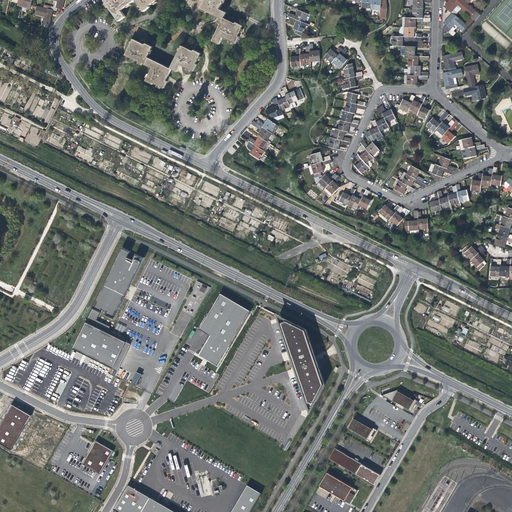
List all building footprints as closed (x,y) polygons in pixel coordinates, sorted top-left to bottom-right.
[(19,0),(18,6),(30,9),(31,5),(32,0),(19,0)] [(53,0),(58,1),(56,8),(57,8),(62,9),(64,0),(53,0)] [(130,4),(133,2),(131,0),(105,0),(105,1),(106,3),(105,4),(108,7),(109,6),(120,21),(126,17),(121,11),(123,9),(127,6),(128,8),(131,5),(130,4)] [(131,0),(133,2),(135,1),(135,0),(140,6),(139,7),(141,10),(142,9),(144,12),(150,7),(150,6),(153,3),(154,5),(157,2),(157,1),(158,0),(131,0)] [(207,11),(216,16),(219,18),(223,19),(224,18),(227,13),(223,11),(220,9),(223,3),(224,3),(225,0),(201,0),(204,2),(200,8),(203,10),(207,11)] [(372,0),(362,0),(362,1),(362,7),(371,8),(372,0)] [(372,0),(371,8),(371,10),(381,11),(380,18),(386,19),(387,9),(386,0),(384,0),(381,0),(382,1),(378,0),(374,0),(372,0)] [(431,3),(430,0),(413,0),(413,7),(410,7),(410,8),(413,8),(423,9),(423,5),(423,2),(424,2),(425,3),(431,3)] [(461,8),(475,20),(480,15),(467,4),(462,0),(450,0),(447,4),(445,7),(447,9),(453,14),(455,15),(461,8)] [(45,17),(44,24),(49,25),(52,15),(53,10),(49,9),(43,8),(41,7),(37,6),(35,14),(45,17)] [(423,11),(423,9),(413,8),(413,18),(430,18),(430,15),(425,15),(424,16),(423,16),(423,11)] [(304,23),(308,14),(299,10),(297,13),(296,17),(295,16),(294,15),(289,13),(288,16),(290,17),(304,23)] [(467,26),(455,15),(453,14),(449,18),(444,23),(446,25),(444,28),(452,35),(453,36),(456,33),(453,31),(457,26),(463,31),(467,26)] [(301,36),(306,24),(304,23),(290,17),(289,20),(294,22),(296,22),(295,25),(293,29),(296,30),(295,33),(301,36)] [(221,25),(213,41),(220,44),(223,38),(229,41),(229,42),(232,44),(233,43),(236,44),(239,37),(238,37),(240,33),(241,33),(243,29),(242,29),(243,26),(236,23),(237,22),(234,21),(232,19),(231,22),(224,18),(223,19),(223,21),(221,20),(219,24),(221,25)] [(430,22),(430,18),(413,18),(405,18),(405,27),(416,28),(416,24),(416,20),(417,20),(418,22),(430,22)] [(415,31),(416,28),(405,27),(404,27),(404,32),(399,32),(399,37),(415,37),(422,37),(422,34),(416,34),(415,32),(415,31)] [(415,41),(415,37),(399,37),(393,36),(393,46),(403,46),(403,43),(403,39),(404,39),(405,40),(415,41)] [(130,46),(126,55),(139,62),(138,63),(142,65),(143,64),(153,68),(156,62),(147,57),(149,53),(151,54),(153,50),(151,50),(153,47),(146,43),(146,42),(144,41),(141,40),(140,43),(134,39),(132,42),(131,41),(129,45),(130,46)] [(313,44),(309,44),(309,47),(311,61),(319,61),(319,64),(321,64),(319,51),(315,51),(312,52),(312,51),(313,50),(313,44)] [(172,66),(171,69),(172,69),(177,72),(179,69),(181,65),(187,68),(187,70),(190,71),(191,70),(194,71),(197,65),(196,64),(198,60),(199,61),(201,57),(200,56),(201,53),(194,50),(194,49),(192,48),(191,47),(190,47),(188,49),(182,46),(180,49),(179,48),(177,52),(179,52),(174,62),(172,66)] [(405,56),(408,56),(422,57),(423,53),(417,53),(416,54),(415,54),(415,50),(415,47),(405,46),(405,56)] [(301,64),(311,64),(311,61),(309,47),(306,47),(306,53),(308,53),(308,54),(304,54),(302,54),(301,49),(300,49),(301,64)] [(334,61),(343,50),(341,47),(337,52),(337,53),(337,54),(333,51),(331,49),(325,57),(332,63),(334,61)] [(339,69),(348,60),(344,57),(342,55),(344,54),(348,50),(345,48),(343,50),(334,61),(340,66),(338,68),(339,69)] [(301,64),(300,49),(296,49),(297,55),(298,55),(298,56),(295,57),(291,57),(291,67),(301,66),(301,64)] [(445,69),(446,73),(456,70),(456,67),(454,67),(453,61),(463,59),(462,52),(443,57),(445,63),(446,69),(445,69)] [(408,56),(408,66),(418,66),(418,62),(418,59),(419,59),(420,60),(429,60),(429,57),(422,57),(408,56)] [(165,66),(156,62),(153,68),(149,75),(148,74),(146,78),(148,78),(146,81),(153,84),(154,83),(158,85),(157,87),(161,88),(161,87),(164,88),(167,81),(168,82),(170,79),(171,77),(168,76),(172,69),(171,69),(169,68),(170,66),(166,65),(165,66)] [(363,75),(362,72),(356,73),(356,74),(355,75),(354,71),(353,64),(347,65),(344,69),(346,79),(362,76),(363,75)] [(469,85),(458,87),(449,89),(450,93),(451,92),(476,87),(473,75),(479,73),(478,70),(477,65),(465,68),(465,69),(469,85)] [(409,67),(408,75),(428,76),(428,73),(423,72),(421,73),(421,69),(421,66),(418,66),(408,66),(408,67),(409,67)] [(461,69),(456,70),(446,73),(442,74),(444,79),(445,86),(446,86),(446,90),(449,89),(458,87),(455,77),(463,76),(461,69)] [(428,76),(408,75),(404,75),(404,83),(404,85),(417,85),(417,80),(417,78),(418,78),(419,79),(428,80),(428,76)] [(357,80),(362,79),(362,76),(346,79),(345,79),(346,85),(342,85),(343,89),(358,86),(357,84),(357,83),(356,83),(355,79),(356,79),(357,80)] [(483,85),(476,87),(451,92),(452,97),(465,95),(466,96),(472,94),(474,100),(486,97),(484,90),(483,85)] [(304,98),(300,89),(288,94),(287,94),(288,92),(286,87),(282,88),(284,90),(289,104),(304,98)] [(347,102),(366,106),(367,103),(359,101),(357,102),(356,102),(357,98),(359,99),(360,97),(360,95),(358,94),(360,89),(359,89),(348,92),(346,102),(347,102)] [(282,110),(290,107),(289,104),(284,90),(280,92),(282,97),(284,97),(284,98),(281,100),(278,101),(282,110)] [(414,100),(415,97),(412,95),(410,100),(410,102),(407,101),(403,99),(402,101),(399,108),(408,112),(409,109),(414,100)] [(418,113),(424,99),(425,97),(422,96),(420,101),(421,103),(420,103),(417,102),(414,100),(409,109),(418,113)] [(278,120),(284,118),(283,114),(282,110),(278,101),(277,99),(276,98),(273,99),(275,105),(277,105),(277,106),(270,109),(266,110),(267,114),(271,117),(273,116),(274,118),(278,120)] [(428,101),(424,99),(418,113),(417,115),(426,119),(430,110),(427,109),(423,107),(424,106),(425,106),(428,101)] [(355,110),(356,107),(357,107),(358,108),(365,110),(366,106),(347,102),(345,111),(353,113),(354,113),(355,110)] [(382,105),(379,107),(380,108),(387,123),(396,118),(391,109),(388,111),(385,112),(385,110),(382,105)] [(387,123),(380,108),(376,109),(381,118),(382,118),(383,119),(379,121),(376,122),(381,131),(389,127),(387,123)] [(341,120),(358,124),(359,121),(354,120),(352,120),(353,116),(353,113),(345,111),(344,111),(341,120)] [(434,132),(442,122),(449,114),(447,112),(439,120),(439,122),(439,123),(436,121),(433,118),(427,125),(434,132)] [(11,124),(17,127),(21,120),(15,117),(11,124)] [(441,138),(456,120),(454,118),(448,124),(447,125),(444,124),(442,122),(434,132),(441,138)] [(256,123),(271,132),(276,124),(268,119),(265,123),(264,125),(263,124),(263,123),(258,120),(256,123)] [(349,128),(349,125),(350,125),(351,126),(357,128),(358,124),(341,120),(340,120),(338,129),(345,131),(348,132),(349,128)] [(381,131),(376,122),(375,120),(372,122),(374,127),(376,127),(376,128),(373,129),(370,131),(374,140),(383,136),(381,131)] [(459,123),(456,120),(441,138),(449,144),(455,137),(453,134),(450,132),(450,131),(452,131),(459,123)] [(267,141),(272,133),(271,132),(256,123),(254,121),(251,124),(260,130),(262,129),(262,130),(261,133),(258,136),(259,136),(267,141)] [(333,138),(348,142),(350,142),(351,139),(345,138),(344,138),(343,138),(344,134),(345,131),(338,129),(335,129),(333,138)] [(262,150),(268,142),(267,141),(259,136),(258,139),(255,142),(254,140),(250,137),(248,140),(250,142),(262,150)] [(473,141),(472,137),(460,140),(462,150),(462,149),(481,145),(480,142),(475,143),(474,144),(473,144),(473,141)] [(339,146),(340,142),(341,142),(342,144),(347,145),(348,142),(333,138),(331,138),(329,147),(331,148),(338,149),(339,146)] [(363,141),(361,143),(362,145),(372,156),(379,150),(373,142),(370,145),(367,147),(367,145),(363,141)] [(259,159),(264,151),(262,150),(250,142),(248,144),(252,148),(254,147),(255,148),(252,151),(250,154),(259,159)] [(372,156),(362,145),(359,147),(363,151),(364,151),(365,152),(362,154),(360,156),(369,168),(372,166),(372,164),(369,161),(373,158),(372,156)] [(483,149),(482,145),(481,145),(462,149),(464,159),(477,156),(476,152),(475,149),(476,149),(477,150),(483,149)] [(84,158),(90,161),(93,153),(78,146),(76,151),(85,155),(84,158)] [(311,155),(314,164),(331,159),(330,156),(324,157),(323,159),(321,155),(321,152),(311,155)] [(369,168),(360,156),(358,154),(355,157),(359,161),(360,161),(361,161),(358,164),(355,166),(362,174),(369,168)] [(451,163),(452,160),(446,158),(441,156),(437,165),(453,171),(454,171),(455,168),(450,166),(449,166),(448,167),(449,163),(451,164),(451,163)] [(323,168),(322,165),(324,166),(329,164),(332,163),(331,159),(314,164),(311,165),(315,178),(314,178),(315,179),(318,178),(318,177),(322,176),(321,173),(324,172),(323,168)] [(453,171),(437,165),(435,164),(432,173),(432,174),(432,175),(440,180),(441,177),(442,177),(443,173),(444,170),(446,171),(447,172),(452,174),(453,171)] [(418,174),(420,170),(412,165),(407,174),(422,182),(424,179),(419,177),(418,177),(417,177),(418,174)] [(495,175),(495,174),(496,173),(497,168),(494,167),(493,170),(491,184),(501,186),(502,176),(498,175),(495,175)] [(491,184),(493,170),(490,169),(489,174),(490,176),(486,176),(483,175),(481,185),(491,186),(491,184)] [(424,187),(428,185),(422,182),(407,174),(404,172),(399,181),(410,187),(412,184),(414,181),(415,181),(415,183),(424,187)] [(325,189),(326,188),(338,176),(335,174),(331,177),(329,178),(327,176),(325,175),(323,177),(318,182),(325,189)] [(471,190),(480,191),(481,185),(483,175),(483,174),(479,174),(479,179),(480,180),(480,181),(476,180),(472,180),(471,190)] [(337,185),(334,183),(335,182),(337,182),(340,178),(338,176),(326,188),(333,195),(340,188),(337,185)] [(511,192),(511,191),(511,189),(511,179),(510,178),(503,185),(511,192)] [(410,187),(399,181),(394,189),(393,191),(401,195),(402,193),(403,194),(405,190),(407,188),(408,189),(413,192),(414,189),(410,187)] [(462,191),(460,192),(460,191),(460,190),(459,184),(456,185),(456,186),(460,202),(469,200),(467,190),(462,191)] [(460,202),(456,186),(452,187),(454,192),(455,193),(455,194),(451,195),(448,196),(449,197),(451,205),(460,203),(460,202)] [(353,196),(356,190),(353,188),(350,193),(350,195),(347,194),(344,192),(342,195),(339,193),(336,199),(348,205),(353,196)] [(370,191),(366,190),(365,193),(359,205),(367,210),(372,201),(370,200),(368,199),(365,198),(366,197),(367,196),(370,191)] [(442,209),(451,206),(451,205),(449,197),(444,198),(442,199),(442,198),(442,196),(441,191),(438,192),(438,193),(442,209)] [(348,205),(357,209),(359,205),(365,193),(362,192),(359,197),(360,198),(359,199),(356,197),(353,196),(348,205)] [(442,209),(438,193),(434,194),(436,199),(437,200),(437,201),(433,202),(430,202),(432,212),(442,210),(442,209)] [(379,212),(389,221),(390,220),(400,207),(398,205),(394,210),(394,211),(394,212),(390,208),(388,207),(385,205),(379,212)] [(404,209),(401,207),(400,207),(390,220),(396,225),(394,227),(395,228),(403,219),(401,217),(398,214),(398,213),(400,213),(404,209)] [(419,233),(419,229),(418,212),(418,211),(414,211),(414,218),(416,219),(416,220),(410,221),(405,221),(405,231),(410,230),(410,234),(419,233)] [(418,212),(419,229),(426,229),(427,232),(429,232),(428,219),(423,219),(421,219),(420,218),(421,217),(421,212),(418,212)] [(511,218),(505,216),(504,216),(502,222),(500,221),(498,224),(511,228),(511,225),(511,223),(511,218)] [(510,231),(511,228),(498,224),(497,223),(495,228),(500,229),(498,234),(511,238),(511,235),(509,236),(509,235),(510,231)] [(511,242),(511,238),(498,234),(495,244),(504,247),(506,243),(507,240),(508,241),(511,242)] [(471,260),(484,249),(484,248),(481,246),(477,249),(477,251),(477,252),(473,248),(469,244),(462,250),(471,260)] [(131,252),(122,248),(73,349),(113,369),(126,342),(108,333),(110,327),(97,320),(102,310),(107,312),(106,314),(115,319),(144,258),(136,254),(133,260),(128,257),(131,252)] [(486,251),(484,249),(471,260),(480,270),(485,265),(486,264),(484,261),(485,261),(482,258),(480,255),(482,255),(486,251)] [(501,266),(502,259),(498,259),(497,265),(498,266),(498,267),(494,266),(491,266),(490,276),(500,277),(500,276),(501,266)] [(509,276),(511,259),(507,259),(507,265),(507,266),(504,266),(501,266),(500,276),(509,277),(509,276)] [(254,308),(224,290),(205,325),(216,332),(205,352),(223,364),(254,308)] [(307,330),(279,316),(310,412),(325,385),(307,330)] [(131,344),(126,342),(113,369),(118,371),(131,344)] [(136,372),(131,383),(136,385),(141,374),(136,372)] [(381,395),(396,404),(395,406),(399,408),(403,410),(404,408),(411,412),(417,400),(398,389),(381,395)] [(2,398),(0,401),(0,443),(11,450),(32,415),(2,398)] [(375,429),(353,416),(347,428),(370,441),(373,437),(371,436),(375,429)] [(114,451),(96,441),(83,464),(100,474),(107,463),(114,451)] [(329,458),(339,465),(339,464),(345,468),(355,474),(359,469),(362,464),(351,457),(351,458),(345,454),(335,448),(329,458)] [(320,486),(322,487),(330,474),(328,473),(320,486)] [(330,474),(322,487),(350,504),(353,498),(358,490),(330,474)] [(129,484),(114,509),(118,511),(176,511),(169,508),(159,502),(129,484)] [(245,485),(231,511),(249,511),(260,493),(245,485)]
